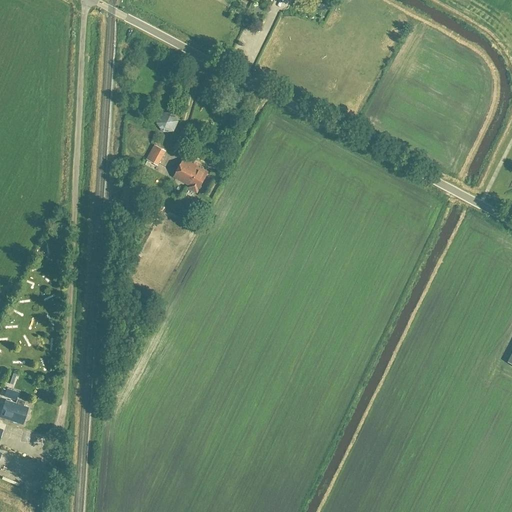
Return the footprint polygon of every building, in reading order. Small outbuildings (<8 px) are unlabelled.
[(152,168),(155,163),(158,165),(166,151),(154,144),(146,159),(150,161),(147,165),(152,168)] [(197,193),(208,172),(184,158),(173,177),(189,185),(188,188),(197,193)] [(132,187),(122,186),(120,206),(130,207),(132,187)] [(150,215),(158,220),(165,207),(156,203),(150,215)] [(13,384),(16,374),(10,372),(7,382),(13,384)] [(4,396),(16,400),(19,391),(7,388),(4,396)] [(17,399),(16,402),(6,398),(0,414),(23,422),(28,406),(24,404),(25,402),(17,399)]
